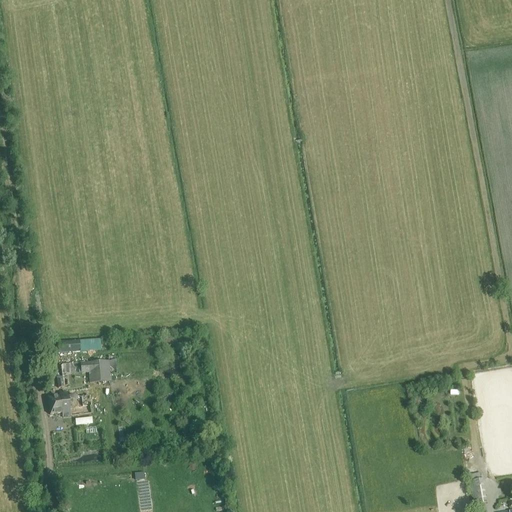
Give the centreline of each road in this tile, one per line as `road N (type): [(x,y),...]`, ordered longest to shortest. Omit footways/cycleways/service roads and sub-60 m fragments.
road 1 (track): [(0,122),(54,511)]
road 2 (track): [(511,342),(450,0)]
road 3 (track): [(493,511),(464,382),(466,367),(511,353)]
